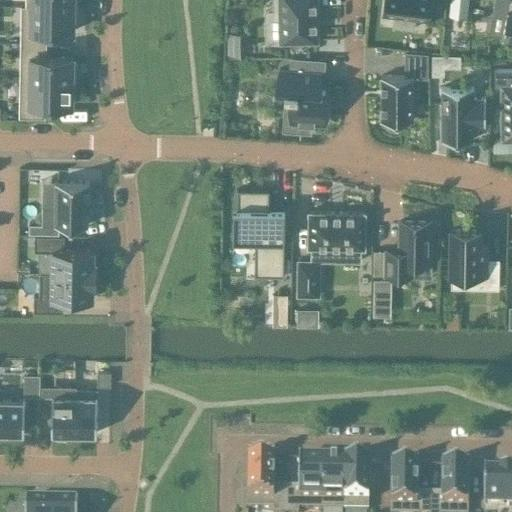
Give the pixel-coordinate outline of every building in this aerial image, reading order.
[(316,0),(273,0),(274,11),(280,11),(281,41),(317,41),(316,0)] [(429,21),(431,0),(385,0),(383,15),(394,17),(393,27),(414,29),(415,19),(429,21)] [(450,0),(449,15),(467,17),(468,0),(450,0)] [(501,37),(511,38),(511,0),(506,0),(504,11),(506,11),(501,37)] [(21,6),(21,43),(46,44),(47,31),(74,32),(74,30),(73,30),(74,25),(77,26),(77,7),(26,7),(26,6),(21,6)] [(228,35),(228,56),(244,55),(244,34),(228,35)] [(21,43),(20,80),(76,81),(76,63),(73,63),(73,58),(73,57),(46,56),(46,44),(21,43)] [(427,77),(427,54),(406,53),(406,76),(382,76),(382,120),(413,121),(413,77),(427,77)] [(432,55),(432,76),(444,76),(444,55),(432,55)] [(296,111),(284,110),(282,131),(312,134),(312,123),(326,124),(328,84),(319,83),(320,72),(306,71),(306,62),(290,61),(289,70),(280,69),(278,92),(285,92),(285,94),(297,95),(296,111)] [(493,87),(501,87),(501,139),(511,138),(511,69),(492,69),(493,87)] [(20,80),(19,117),(45,117),(45,105),(73,105),(73,103),(72,103),(72,99),(75,99),(76,81),(20,80)] [(441,138),(441,140),(474,140),(474,138),(473,138),(473,124),(484,124),(484,125),(486,125),(486,96),(484,96),(484,98),(473,98),(473,89),(474,89),(474,87),(441,87),(441,89),(442,89),(443,138),(441,138)] [(30,224),(29,233),(59,234),(59,225),(89,225),(89,224),(87,224),(88,183),(89,183),(90,182),(55,181),(55,182),(56,182),(56,206),(42,206),(42,225),(30,224)] [(269,209),(269,190),(237,189),(236,239),(255,240),(254,276),(284,276),(285,210),(269,209)] [(312,248),(312,262),(298,261),(298,296),(319,297),(320,248),(342,248),(342,261),(360,261),(360,248),(363,248),(365,248),(365,213),(309,212),(308,248),(310,248),(312,248)] [(386,251),(386,275),(430,276),(430,264),(431,222),(400,221),(400,251),(386,251)] [(480,289),(500,289),(501,259),(487,259),(488,246),(482,246),(482,230),(454,230),(453,274),(480,275),(480,289)] [(52,273),(52,274),(96,274),(96,262),(93,261),(94,251),(64,250),(64,236),(35,235),(35,251),(52,251),(52,273)] [(96,274),(52,274),(52,273),(40,272),(39,296),(34,296),(34,311),(63,312),(63,298),(93,298),(93,287),(95,287),(96,274)] [(374,280),(373,313),(389,313),(390,281),(374,280)] [(273,296),(273,307),(287,307),(287,296),(273,296)] [(324,322),(324,308),(303,307),(302,322),(324,322)] [(98,372),(97,386),(110,386),(111,383),(111,372),(98,372)] [(25,395),(39,396),(39,383),(40,375),(25,375),(25,395)] [(52,387),(43,387),(42,396),(52,396),(52,387)] [(52,387),(52,396),(52,433),(53,433),(53,432),(74,433),(75,390),(76,390),(76,387),(52,387)] [(75,390),(74,433),(95,433),(97,433),(97,397),(97,390),(76,390),(75,390)] [(0,399),(0,431),(24,432),(25,400),(0,399)] [(273,511),(285,511),(286,486),(274,486),(275,459),(249,458),(248,509),(273,510),(273,511)] [(286,486),(285,511),(298,511),(299,510),(322,511),(323,459),(299,459),(299,486),(286,486)] [(346,460),(323,459),(322,511),(345,511),(346,460)] [(369,460),(346,460),(345,511),(368,511),(369,460)] [(418,465),(392,465),(392,506),(391,506),(391,511),(429,511),(430,495),(418,495),(418,469),(419,469),(419,468),(418,468),(418,465)] [(442,495),(430,495),(429,511),(468,511),(469,466),(443,465),(443,468),(442,468),(442,469),(443,469),(442,495)] [(486,467),(485,467),(484,505),(485,505),(485,504),(511,504),(511,467),(501,467),(501,468),(486,468),(486,467)] [(78,511),(78,502),(76,502),(76,503),(27,502),(26,502),(25,511),(82,511),(78,511)]
